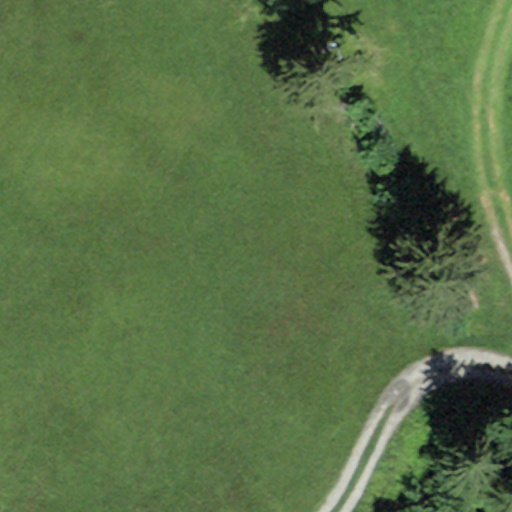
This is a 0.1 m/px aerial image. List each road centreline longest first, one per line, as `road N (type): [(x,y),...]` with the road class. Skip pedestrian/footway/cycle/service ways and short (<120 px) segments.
road 1 (track): [(511,251),(486,134),(487,81),(511,0)]
road 2 (track): [(339,511),(391,419),(443,367),(511,375)]
